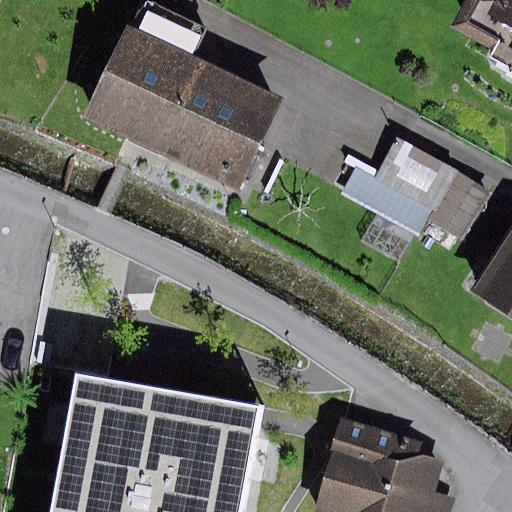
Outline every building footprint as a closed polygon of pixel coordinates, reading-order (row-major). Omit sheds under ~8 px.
[(511,0),(460,0),(445,28),(488,51),(485,57),(501,65),(503,73),(511,71),(511,0)] [(202,29),(142,1),(86,120),(237,190),(280,99),(189,57),(202,29)] [(485,192),(393,142),(376,174),(357,164),(341,193),(417,234),(427,215),(463,234),(485,192)] [(511,216),(462,296),(511,327),(511,216)] [(253,511),(270,425),(75,388),(50,511),(253,511)] [(419,445),(339,422),(312,511),(450,511),(455,499),(430,491),(438,462),(416,455),(419,445)]
